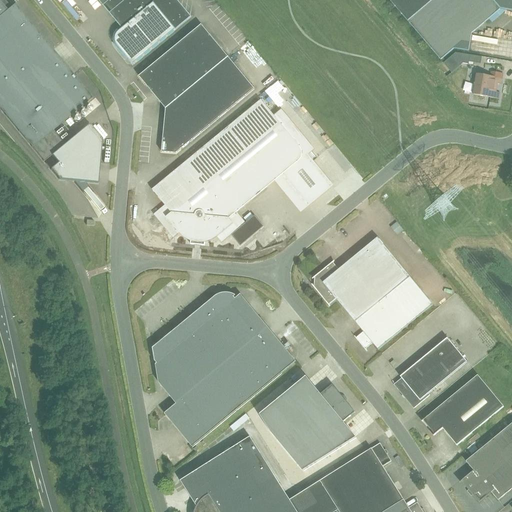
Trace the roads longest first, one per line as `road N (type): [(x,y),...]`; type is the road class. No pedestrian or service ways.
road 1 (unclassified): [(451,511),(381,405),(269,270)]
road 2 (unclassified): [(119,266),(127,112),(42,0)]
road 3 (unclassified): [(269,270),(429,140),(456,136),(511,147)]
road 4 (unclassified): [(161,511),(119,266)]
road 5 (motorway): [(47,511),(0,318)]
road 6 (unclassified): [(269,270),(119,266)]
